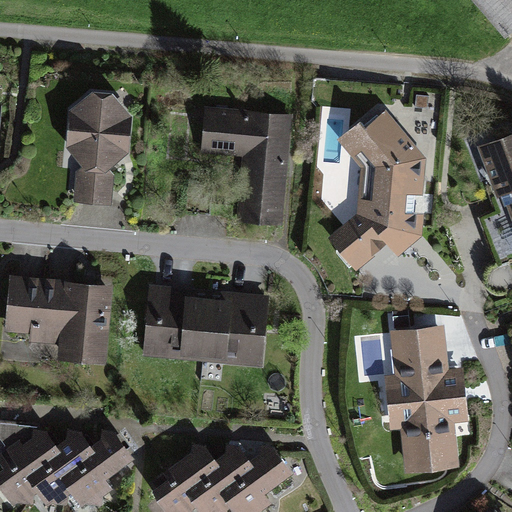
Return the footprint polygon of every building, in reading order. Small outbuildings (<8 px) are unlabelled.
[(511,0),(471,0),(506,39),(511,33),(511,0)] [(65,196),(121,201),(129,96),(73,92),(65,196)] [(236,218),(280,222),(290,113),(206,106),(202,151),(241,154),(236,218)] [(376,265),(426,270),(439,134),(388,130),(376,265)] [(511,133),(481,146),(511,221),(511,133)] [(105,358),(112,282),(14,273),(6,349),(105,358)] [(266,297),(155,285),(148,350),(259,361),(266,297)] [(391,452),(455,450),(452,332),(388,334),(391,452)] [(67,491),(81,508),(108,490),(100,481),(130,459),(115,436),(99,432),(85,443),(78,433),(65,431),(49,441),(40,426),(0,423),(0,442),(7,453),(0,458),(0,466),(4,473),(0,476),(0,489),(11,505),(32,490),(46,506),(67,491)] [(218,511),(227,506),(231,511),(257,511),(268,505),(260,496),(290,474),(275,451),(259,448),(245,458),(238,448),(225,446),(209,457),(200,441),(160,439),(157,454),(167,469),(156,477),(164,489),(154,496),(164,511),(182,511),(192,505),(197,511),(218,511)]
